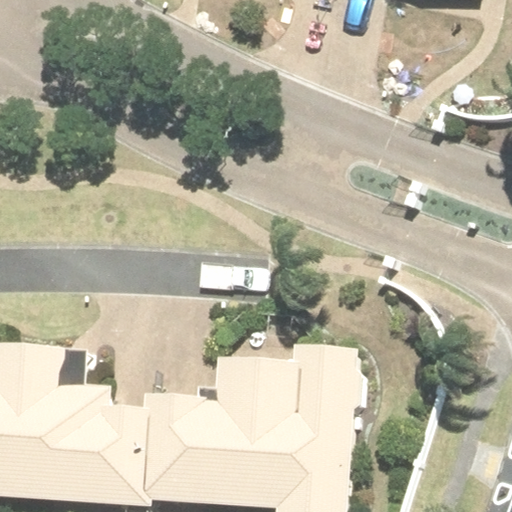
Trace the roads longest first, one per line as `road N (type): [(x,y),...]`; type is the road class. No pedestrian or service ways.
road 1 (residential): [(305,202),(0,47)]
road 2 (residential): [(95,0),(337,121)]
road 3 (residential): [(259,274),(0,270)]
road 4 (residential): [(511,287),(305,202)]
road 5 (residential): [(337,121),(511,188)]
